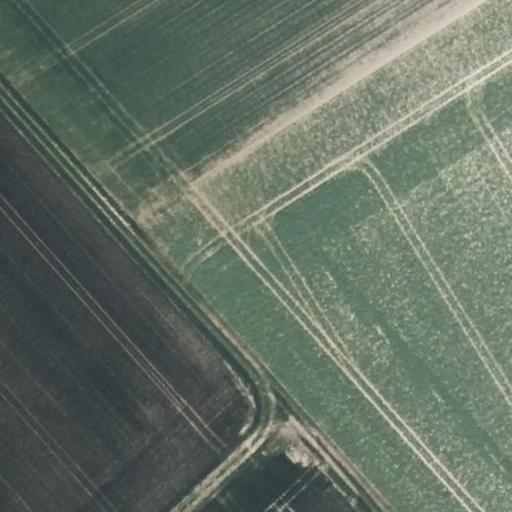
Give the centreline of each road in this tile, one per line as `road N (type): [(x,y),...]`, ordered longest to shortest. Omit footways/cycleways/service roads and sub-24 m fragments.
road 1 (track): [(398,511),(0,72)]
road 2 (track): [(294,394),(171,511)]
